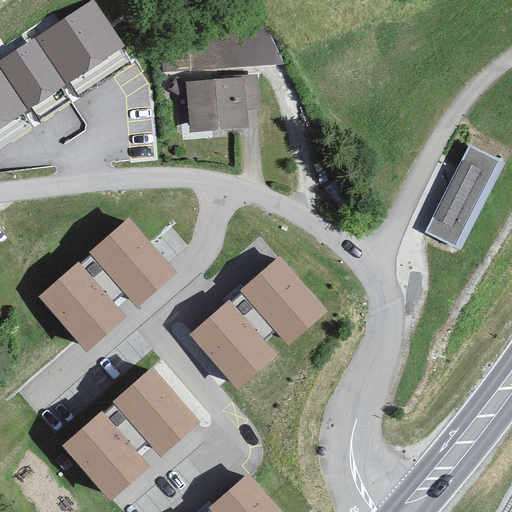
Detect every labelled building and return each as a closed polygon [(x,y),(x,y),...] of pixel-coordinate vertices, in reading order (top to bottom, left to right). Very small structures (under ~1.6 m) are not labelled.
[(93,0),(92,0),(35,38),(66,85),(125,47),(93,0)] [(35,38),(0,61),(31,108),(66,85),(35,38)] [(0,61),(0,131),(33,110),(31,108),(0,61)] [(260,111),(259,74),(243,75),(243,79),(187,82),(189,134),(247,131),(246,112),(260,111)] [(129,156),(130,142),(105,141),(105,156),(129,156)] [(507,163),(474,146),(432,228),(464,245),(507,163)] [(171,272),(126,222),(42,296),(86,345),(119,316),(106,302),(122,288),(136,304),(171,272)] [(325,311),(279,260),(195,335),(239,384),(272,355),(259,341),(275,327),(289,343),(325,311)] [(198,422),(152,371),(68,446),(112,495),(145,466),(132,452),(148,438),(162,454),(198,422)] [(276,511),(247,478),(208,511),(276,511)]
